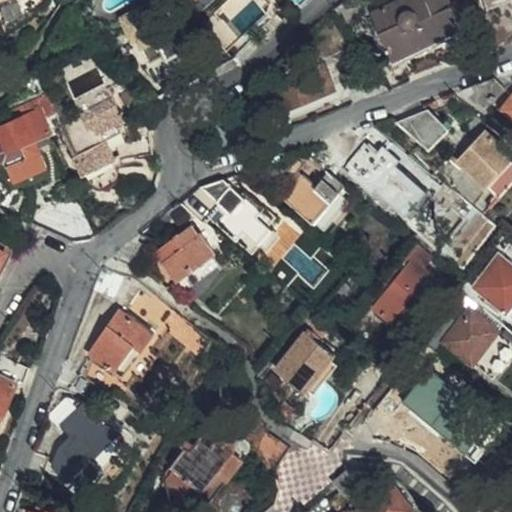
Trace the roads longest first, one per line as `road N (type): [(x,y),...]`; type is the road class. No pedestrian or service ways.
road 1 (residential): [(511,58),(211,166),(179,170)]
road 2 (residential): [(0,511),(89,265)]
road 3 (residential): [(179,170),(168,153),(177,118),(236,80),(328,0)]
road 4 (residential): [(179,170),(162,197),(95,255)]
